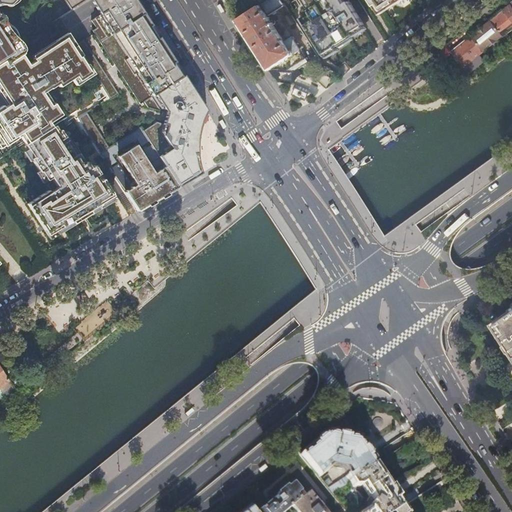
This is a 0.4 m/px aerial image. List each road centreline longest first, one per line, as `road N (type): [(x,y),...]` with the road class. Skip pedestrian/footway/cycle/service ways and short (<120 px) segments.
road 1 (primary): [(511,205),(121,511)]
road 2 (primary): [(154,511),(511,232)]
road 3 (residential): [(0,324),(265,155)]
road 4 (primary): [(309,341),(275,356),(81,511)]
road 5 (residential): [(463,0),(289,138)]
road 6 (primary): [(191,511),(334,385)]
road 7 (primary): [(168,0),(265,155)]
road 8 (primary): [(289,138),(193,0)]
road 9 (primary): [(411,388),(497,511)]
road 10 (primary): [(370,256),(289,138)]
road 11 (primary): [(294,194),(358,308)]
